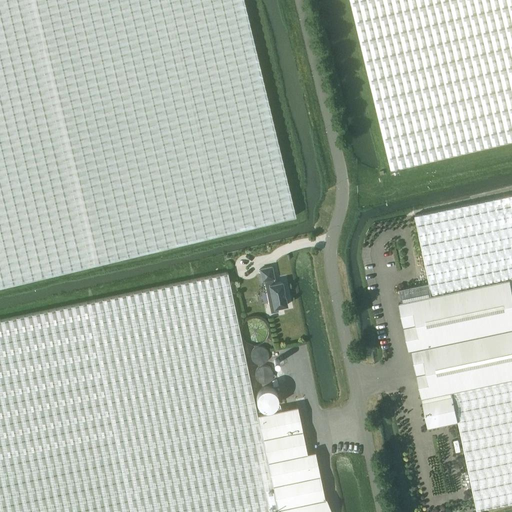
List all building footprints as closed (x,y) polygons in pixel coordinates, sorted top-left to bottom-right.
[(0,0),(0,286),(295,216),(243,0),(0,0)] [(511,0),(350,0),(391,168),(511,139),(511,0)] [(511,194),(415,215),(429,283),(399,289),(405,319),(403,320),(405,331),(408,331),(428,427),(458,421),(477,510),(511,502),(511,194)] [(273,278),(274,278),(271,266),(259,269),(262,281),(264,280),(266,292),(269,292),(270,300),(268,301),(270,312),(278,311),(277,307),(287,305),(282,281),(274,283),(273,278)] [(277,511),(257,414),(238,322),(227,272),(117,295),(8,318),(0,319),(0,511),(277,511)] [(263,340),(265,337),(267,333),(268,329),(267,327),(266,324),(265,322),(262,319),(260,318),(257,317),(254,317),(252,317),(248,319),(245,321),(244,323),(242,326),(241,328),(241,331),(242,333),(243,337),(244,339),(247,342),(250,343),(253,344),(258,343),(261,342),(263,340)] [(268,357),(268,353),(268,351),(267,350),(264,347),(261,346),(258,346),(255,347),(252,349),(250,352),(250,354),(250,356),(251,359),(252,360),(254,362),(257,363),(260,363),(263,362),(266,360),(268,357)] [(272,372),(272,370),(269,367),(267,365),(265,365),(262,365),(259,366),(257,368),(255,370),(255,372),(254,375),(255,378),(257,380),(260,382),(263,383),(265,383),(267,382),(269,381),(271,379),(272,378),(273,374),(272,372)] [(277,402),(277,400),(277,396),(277,394),(275,390),(273,389),(271,388),(269,387),(267,387),(264,387),(261,389),(259,390),(257,392),(256,396),(256,398),(256,400),(257,402),(258,404),(259,406),(261,407),(265,409),(267,409),(271,408),(274,406),(276,404),(277,402)] [(314,450),(307,452),(297,405),(257,414),(277,511),(328,511),(327,505),(329,505),(325,497),(324,497),(314,450)]
